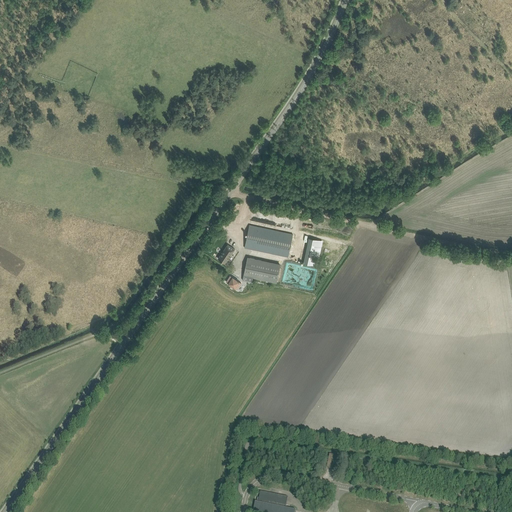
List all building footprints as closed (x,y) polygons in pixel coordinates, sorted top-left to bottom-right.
[(244,248),(249,249),(288,257),(293,234),(249,225),(244,248)] [(309,238),(305,257),(303,263),(317,266),(322,241),(309,238)] [(218,258),(225,263),(235,249),(227,244),(218,258)] [(247,258),(244,274),(277,281),(280,265),(247,258)] [(230,276),(226,282),(237,289),(241,283),(230,276)] [(327,469),(337,471),(340,457),(329,455),(327,469)] [(255,502),(253,511),(295,511),(296,510),(278,507),(278,505),(286,507),(286,504),(287,504),(287,500),(288,497),(280,496),(280,495),(278,495),(264,493),(263,499),(261,499),(261,502),(275,505),(275,506),(255,502)]
